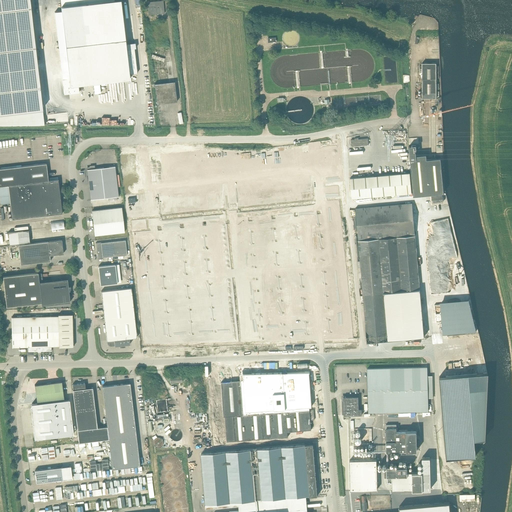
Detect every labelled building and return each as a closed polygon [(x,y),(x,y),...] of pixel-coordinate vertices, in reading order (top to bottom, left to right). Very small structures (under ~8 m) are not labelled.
[(0,0),(0,125),(44,125),(29,0),(0,0)] [(60,0),(61,6),(69,78),(62,79),(63,89),(64,94),(79,92),(78,85),(130,79),(129,74),(137,73),(137,68),(134,48),(126,49),(120,0),(115,0),(114,0),(60,0)] [(164,13),(163,1),(147,2),(148,15),(164,13)] [(436,63),(422,63),(422,98),(436,98),(436,63)] [(177,102),(174,82),(154,84),(157,104),(177,102)] [(412,146),(409,146),(413,196),(444,193),(440,158),(426,159),(426,154),(416,155),(415,150),(416,150),(416,145),(412,145),(412,146)] [(225,159),(226,173),(244,171),(243,157),(225,159)] [(0,186),(0,187),(1,191),(1,197),(9,196),(11,211),(7,212),(8,220),(62,214),(58,179),(48,180),(46,164),(0,168),(0,186)] [(87,168),(87,170),(91,200),(118,197),(115,166),(95,169),(94,166),(90,167),(90,168),(87,168)] [(410,173),(350,178),(352,198),(411,193),(410,173)] [(229,211),(130,223),(142,347),(356,342),(339,185),(321,187),(323,199),(239,209),(239,204),(229,206),(229,211)] [(442,194),(432,195),(432,203),(443,202),(442,194)] [(355,208),(366,326),(365,326),(367,342),(424,337),(417,259),(412,203),(355,208)] [(122,207),(97,210),(92,211),(95,236),(124,232),(122,207)] [(432,224),(436,242),(452,239),(448,220),(432,224)] [(28,230),(8,232),(9,245),(30,242),(28,230)] [(20,265),(45,262),(50,261),(50,255),(59,254),(60,254),(60,253),(62,251),(63,251),(63,250),(62,240),(18,245),(20,265)] [(125,240),(105,242),(101,243),(101,242),(95,243),(96,243),(97,253),(98,259),(103,258),(127,255),(125,240)] [(100,285),(105,284),(117,283),(115,265),(98,267),(100,285)] [(6,307),(41,303),(42,305),(70,302),(69,291),(70,291),(70,286),(68,286),(67,279),(42,282),(41,273),(38,273),(3,277),(6,307)] [(104,321),(134,318),(131,288),(101,291),(104,321)] [(58,316),(16,317),(11,317),(12,347),(28,347),(28,352),(51,351),(51,346),(59,346),(59,347),(73,347),(72,314),(58,315),(58,316)] [(136,338),(134,318),(104,321),(107,341),(107,343),(108,344),(108,345),(109,346),(110,346),(111,346),(120,345),(120,346),(130,345),(129,338),(136,338)] [(367,369),(368,413),(428,411),(427,367),(367,369)] [(262,376),(263,401),(279,400),(279,401),(310,399),(309,370),(275,372),(276,375),(262,376)] [(487,372),(439,377),(446,458),(476,456),(474,440),(484,439),(487,372)] [(223,416),(225,416),(227,441),(288,437),(287,432),(311,430),(310,420),(314,420),(313,410),(285,412),(243,415),(240,381),(230,381),(229,374),(228,374),(219,374),(220,382),(221,382),(223,416)] [(37,403),(64,400),(62,381),(35,385),(37,403)] [(85,383),(72,384),(73,390),(72,390),(75,410),(77,430),(79,442),(108,439),(107,426),(98,427),(97,428),(97,427),(93,392),(92,388),(85,388),(85,383)] [(102,386),(103,391),(112,469),(140,466),(130,383),(102,386)] [(358,397),(343,397),(344,416),(359,415),(362,415),(362,409),(359,409),(358,397)] [(34,439),(73,434),(69,399),(64,400),(37,403),(32,404),(30,407),(34,439)] [(396,425),(386,425),(386,451),(417,451),(416,431),(396,432),(396,425)] [(354,432),(354,435),(354,438),(355,440),(357,442),(359,443),(362,444),(364,444),(367,443),(369,442),(370,440),(371,438),(372,435),(371,432),(370,430),(369,428),(367,427),(364,426),(362,426),(359,427),(357,428),(355,430),(354,432)] [(86,455),(84,443),(67,445),(69,457),(86,455)] [(313,444),(201,454),(205,504),(206,509),(245,505),(245,511),(307,511),(306,497),(309,496),(317,496),(313,444)] [(65,445),(43,448),(45,459),(52,458),(52,459),(61,458),(60,454),(66,453),(65,445)] [(430,457),(422,457),(422,472),(423,490),(431,489),(430,457)] [(377,490),(376,460),(349,460),(350,491),(377,490)] [(61,467),(34,470),(35,471),(36,483),(42,482),(63,479),(61,467)] [(406,467),(387,467),(387,477),(393,476),(393,490),(423,490),(422,472),(407,472),(406,467)] [(140,478),(114,480),(114,483),(116,483),(117,486),(110,487),(111,493),(143,490),(142,483),(140,483),(140,478)] [(63,499),(97,496),(96,489),(86,490),(85,484),(63,487),(64,493),(62,493),(61,488),(56,489),(57,497),(63,496),(63,499)] [(123,497),(102,500),(103,509),(125,507),(124,503),(123,497)] [(450,511),(449,502),(399,507),(399,511),(450,511)]
